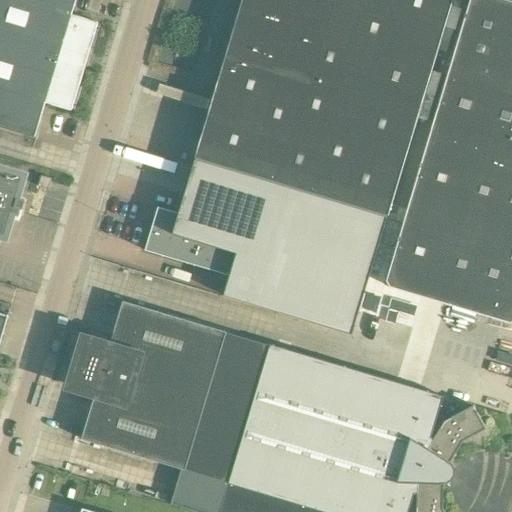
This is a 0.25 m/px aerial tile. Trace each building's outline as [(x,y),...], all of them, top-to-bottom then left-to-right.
[(75,0),(0,0),(0,126),(35,136),(45,103),(71,111),(97,22),(71,15),(75,0)] [(387,216),(451,0),(241,0),(232,29),(217,81),(194,158),(387,216)] [(511,1),(507,0),(468,0),(385,281),(388,287),(509,323),(511,321),(511,1)] [(386,216),(194,159),(178,214),(157,207),(144,250),(229,275),(222,297),(351,333),(386,216)] [(0,236),(4,237),(11,215),(17,217),(20,210),(22,210),(24,201),(16,198),(23,176),(0,169),(0,236)] [(48,189),(50,182),(51,178),(40,175),(37,186),(48,189)] [(182,469),(228,483),(269,344),(122,301),(109,346),(84,338),(70,386),(94,393),(81,439),(182,469)] [(0,342),(8,315),(0,312),(0,342)] [(445,483),(450,480),(453,475),(454,469),(451,464),(449,463),(462,441),(485,429),(473,405),(443,421),(433,439),(430,438),(443,396),(269,344),(228,483),(323,511),(408,511),(414,494),(416,494),(415,511),(443,511),(442,509),(443,483),(445,483)] [(323,511),(228,483),(182,469),(171,504),(198,511),(323,511)]
